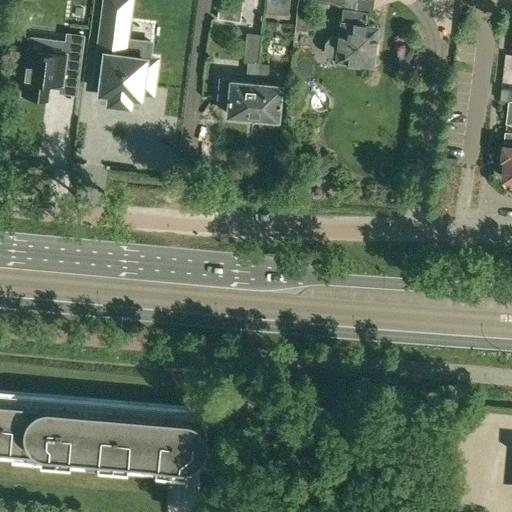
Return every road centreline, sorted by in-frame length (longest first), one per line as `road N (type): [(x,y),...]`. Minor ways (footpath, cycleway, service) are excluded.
road 1 (secondary): [(0,303),(511,345)]
road 2 (secondary): [(511,292),(0,250)]
road 3 (unclassified): [(511,229),(266,229),(0,206)]
road 4 (unclassified): [(219,354),(511,379)]
road 5 (residential): [(468,191),(489,0)]
